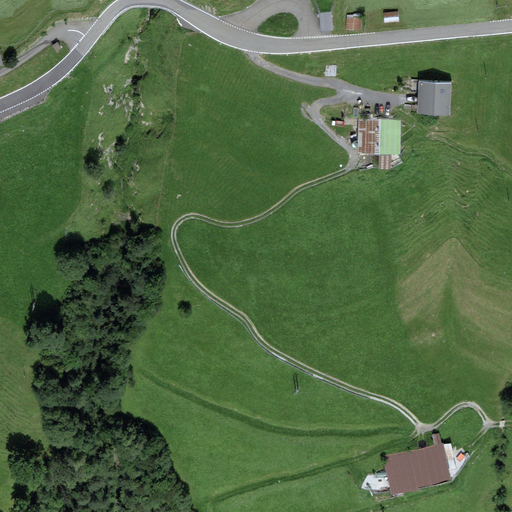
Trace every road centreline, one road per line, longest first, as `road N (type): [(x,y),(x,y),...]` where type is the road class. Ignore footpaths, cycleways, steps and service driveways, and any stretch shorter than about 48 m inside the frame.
road 1 (track): [(352,152),(349,168),(302,187),(260,217),(180,220),(173,238),(186,269),(268,347),(390,401),(422,427),(464,404),(488,427),(511,425)]
road 2 (track): [(210,511),(211,501),(230,493),(421,436),(420,425),(284,430),(196,399),(142,369)]
road 3 (primary): [(158,0),(221,34),(274,47),(511,26)]
road 4 (track): [(361,511),(452,484),(481,447),(488,427),(472,444)]
road 5 (primary): [(0,105),(59,72),(130,0)]
